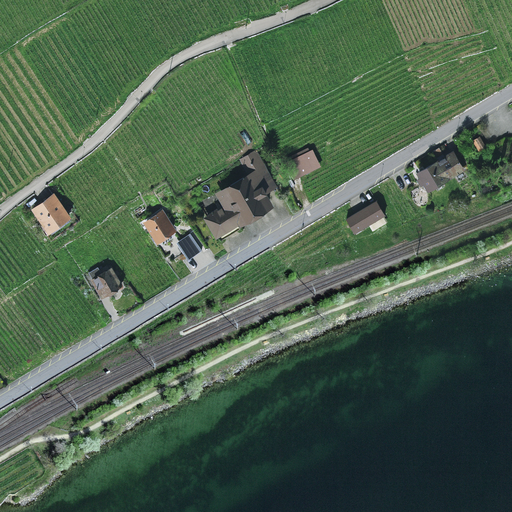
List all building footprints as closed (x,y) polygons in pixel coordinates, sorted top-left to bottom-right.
[(287,162),(295,177),(319,165),(311,150),(287,162)] [(262,192),(275,184),(255,151),(241,159),(251,175),(221,193),(227,204),(207,216),(217,233),(267,203),(267,204),(270,202),(268,200),(262,192)] [(462,168),(453,152),(419,172),(422,176),(418,178),(421,184),(425,182),(429,188),(462,168)] [(49,230),(69,216),(53,194),(34,208),(49,230)] [(385,214),(376,200),(346,218),(355,232),(385,214)] [(173,228),(162,211),(146,223),(157,239),(173,228)] [(180,242),(189,255),(200,248),(191,235),(180,242)] [(105,295),(119,286),(120,287),(122,286),(123,284),(122,282),(120,282),(111,267),(102,273),(98,266),(84,275),(93,289),(99,285),(105,295)]
